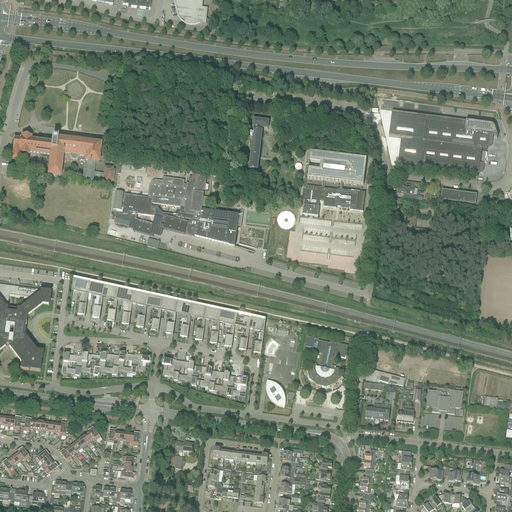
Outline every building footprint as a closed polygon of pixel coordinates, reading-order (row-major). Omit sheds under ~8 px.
[(122,0),(122,6),(131,7),(130,8),(150,10),(150,0),(122,0)] [(202,8),(203,0),(174,0),(173,1),(174,4),(175,3),(178,16),(180,20),(183,23),(192,25),(196,25),(199,24),(206,24),(206,19),(208,9),(202,8)] [(392,113),(389,137),(401,139),(398,165),(419,167),(478,175),(482,150),(487,150),(487,151),(489,135),(496,136),(497,136),(495,129),(495,128),(494,127),(493,126),(492,126),(491,125),(490,125),(425,117),(391,112),(391,113),(392,113)] [(268,130),(269,122),(253,120),(252,130),(254,131),(251,157),(249,174),(257,175),(259,158),(259,156),(261,139),(263,129),(268,130)] [(293,135),(290,139),(295,143),(299,139),(293,135)] [(91,143),(91,142),(65,138),(61,137),(60,137),(60,138),(53,137),(53,136),(53,137),(52,137),(52,143),(31,140),(31,137),(22,136),(21,137),(15,136),(15,139),(14,139),(13,149),(12,159),(18,160),(18,154),(28,156),(29,153),(50,155),(47,176),(60,178),(63,154),(70,155),(70,156),(70,158),(72,160),(74,160),(77,159),(78,157),(78,156),(85,157),(82,181),(93,182),(93,176),(102,177),(102,179),(103,179),(103,183),(110,184),(110,182),(113,182),(113,179),(114,175),(114,172),(112,171),(112,169),(109,169),(109,168),(105,168),(105,169),(105,168),(104,175),(94,173),(95,164),(98,164),(101,145),(91,143)] [(309,169),(307,179),(322,181),(321,189),(324,189),(325,182),(341,183),(343,184),(348,184),(363,186),(365,170),(367,160),(321,154),(311,153),(309,163),(320,164),(320,171),(314,170),(314,169),(314,168),(313,167),(312,167),(311,168),(311,169),(311,170),(309,169)] [(122,194),(122,193),(116,193),(113,211),(115,211),(115,212),(114,216),(113,216),(112,220),(115,221),(115,223),(129,227),(128,228),(133,230),(133,232),(153,237),(154,233),(159,234),(160,229),(185,235),(195,237),(235,248),(236,237),(234,236),(234,235),(236,235),(237,227),(241,228),(243,213),(242,213),(242,216),(205,211),(206,206),(207,198),(203,198),(204,192),(202,192),(202,190),(205,190),(207,177),(197,175),(196,178),(190,177),(189,184),(187,183),(186,184),(186,186),(184,186),(185,181),(163,178),(163,181),(154,180),(154,182),(153,181),(151,183),(151,184),(150,184),(148,198),(138,197),(138,196),(126,195),(126,197),(123,196),(123,194),(122,194)] [(405,186),(400,185),(400,187),(399,187),(399,188),(398,188),(397,191),(399,191),(398,194),(404,195),(404,198),(422,201),(423,197),(414,195),(415,186),(406,185),(405,186)] [(304,206),(319,208),(319,207),(319,202),(324,203),(323,208),(336,210),(336,209),(337,205),(339,206),(339,208),(350,209),(349,211),(358,212),(363,213),(364,205),(365,193),(351,192),(350,194),(342,192),(340,192),(338,192),(338,191),(324,190),(325,189),(324,189),(321,189),(306,187),(306,192),(306,191),(305,199),(304,206)] [(441,201),(475,206),(477,196),(442,191),(441,201)] [(303,207),(302,216),(309,217),(311,217),(312,218),(312,217),(318,218),(319,208),(303,207)] [(291,214),(286,213),(282,214),(278,217),(277,222),(278,227),(282,230),(286,231),(291,230),(294,227),(295,223),(295,222),(294,217),(291,214)] [(409,218),(408,229),(413,229),(415,229),(416,224),(416,218),(409,218)] [(145,248),(157,250),(159,241),(147,239),(145,248)] [(87,294),(90,281),(74,277),(72,291),(85,294),(87,294)] [(101,298),(104,284),(90,281),(87,294),(88,295),(100,297),(101,298)] [(116,301),(119,287),(104,284),(101,298),(103,298),(114,300),(116,301)] [(0,350),(5,347),(9,348),(21,363),(20,369),(19,369),(19,370),(28,371),(29,370),(30,370),(30,371),(40,372),(41,362),(41,361),(43,351),(42,351),(42,352),(36,352),(24,336),(25,330),(25,329),(24,329),(25,323),(26,323),(27,317),(42,305),(48,305),(48,306),(49,307),(50,297),(49,297),(49,296),(50,296),(50,292),(40,291),(39,292),(38,291),(36,290),(36,291),(17,289),(17,288),(0,285),(0,350)] [(131,304),(134,290),(119,287),(116,301),(117,301),(123,302),(131,304)] [(145,307),(148,294),(134,290),(131,304),(132,304),(143,307),(145,307)] [(85,319),(88,295),(87,294),(85,294),(83,304),(79,304),(78,315),(85,316),(84,319),(85,319)] [(160,310),(163,297),(148,294),(145,307),(147,308),(158,310),(160,310)] [(94,307),(92,318),(99,319),(99,322),(100,322),(103,298),(101,298),(100,297),(98,308),(94,307)] [(175,314),(178,300),(163,297),(160,310),(161,311),(173,313),(175,314)] [(114,325),(117,301),(116,301),(114,300),(113,311),(109,310),(107,321),(114,322),(114,325)] [(189,317),(192,303),(178,300),(175,314),(176,314),(187,316),(189,317)] [(123,313),(122,325),(129,325),(128,328),(129,328),(132,304),(131,304),(123,302),(123,307),(124,307),(123,313)] [(204,320),(207,306),(192,303),(189,317),(191,317),(202,320),(204,320)] [(219,323),(222,310),(207,306),(204,320),(205,320),(217,323),(219,323)] [(143,332),(147,308),(145,307),(143,307),(142,317),(138,317),(136,328),(143,329),(143,332)] [(153,320),(151,331),(158,332),(158,335),(161,311),(160,310),(158,310),(158,314),(153,314),(153,320)] [(233,326),(236,313),(222,310),(219,323),(220,323),(231,326),(233,326)] [(173,338),(176,314),(175,314),(173,313),(171,324),(167,323),(166,334),(173,335),(172,338),(173,338)] [(248,330),(251,316),(236,313),(233,326),(235,327),(246,329),(248,330)] [(187,341),(191,317),(189,317),(187,316),(186,327),(182,326),(180,337),(187,338),(187,341)] [(264,333),(266,319),(251,316),(248,330),(249,330),(261,332),(264,333)] [(202,344),(205,320),(204,320),(202,320),(201,330),(196,329),(195,340),(202,341),(202,344)] [(217,348),(220,323),(219,323),(217,323),(215,333),(211,333),(210,344),(217,345),(216,348),(217,348)] [(231,351),(235,327),(233,326),(231,326),(230,336),(226,336),(224,347),(231,348),(231,351)] [(246,354),(249,330),(248,330),(246,329),(245,340),(242,339),(240,339),(240,342),(239,350),(246,351),(246,354)] [(261,354),(264,333),(261,332),(259,343),(255,342),(254,353),(261,354),(260,357),(261,357),(261,354)] [(343,379),(338,376),(339,369),(334,369),(332,368),(334,358),(342,359),(343,354),(342,354),(343,351),(347,352),(348,346),(330,342),(330,343),(319,341),(319,340),(308,337),(304,353),(315,356),(316,353),(322,355),(319,368),(316,367),(317,365),(313,363),(311,370),(305,370),(307,370),(308,375),(307,376),(308,380),(312,383),(313,382),(317,385),(316,387),(317,386),(322,387),(322,388),(326,389),(326,390),(326,389),(330,388),(330,386),(335,385),(336,386),(335,385),(339,381),(340,382),(343,379)] [(100,357),(99,367),(100,367),(99,373),(107,374),(108,369),(104,368),(105,361),(109,362),(110,356),(106,355),(106,354),(102,353),(102,354),(101,354),(101,351),(100,357)] [(119,357),(117,366),(118,366),(117,373),(118,373),(126,374),(127,369),(123,368),(124,361),(128,362),(128,355),(124,355),(125,354),(120,353),(120,354),(119,354),(119,351),(118,357),(119,357)] [(64,352),(61,375),(61,374),(70,375),(71,370),(67,369),(68,362),(72,363),(73,356),(69,356),(69,355),(65,354),(65,355),(63,355),(64,352)] [(81,357),(80,367),(81,367),(80,374),(81,374),(89,375),(90,369),(86,369),(87,362),(91,362),(91,356),(87,355),(88,354),(83,354),(83,355),(82,355),(82,352),(81,357)] [(127,369),(126,374),(135,375),(135,378),(136,373),(137,366),(136,366),(137,356),(128,355),(128,362),(132,362),(131,369),(127,369)] [(71,370),(70,375),(71,375),(80,376),(79,379),(80,379),(81,374),(80,374),(81,367),(80,367),(81,357),(73,356),(72,363),(76,363),(75,370),(71,370)] [(90,369),(89,375),(98,376),(98,379),(99,373),(100,367),(99,367),(100,357),(91,356),(91,362),(95,363),(94,370),(90,369)] [(108,369),(107,374),(117,376),(116,378),(117,379),(118,373),(117,373),(118,366),(117,366),(119,357),(118,357),(110,356),(109,362),(113,363),(112,369),(108,369)] [(150,359),(149,359),(149,358),(151,358),(137,356),(136,366),(137,366),(136,373),(144,374),(144,375),(145,375),(145,368),(141,368),(142,363),(150,364),(150,359)] [(175,371),(176,362),(163,360),(164,360),(164,361),(163,361),(162,366),(170,366),(169,371),(165,371),(164,377),(165,377),(165,376),(173,378),(174,371),(175,371)] [(183,376),(182,382),(191,383),(192,376),(193,376),(194,367),(195,361),(194,364),(193,364),(193,363),(189,362),(189,363),(185,363),(184,369),(188,370),(187,377),(183,376)] [(173,378),(172,383),(173,383),(173,380),(182,382),(183,376),(179,376),(180,369),(184,369),(185,363),(176,362),(175,371),(174,371),(173,378)] [(201,381),(200,387),(209,388),(210,381),(211,382),(212,372),(213,366),(212,366),(212,369),(211,369),(211,368),(207,367),(207,368),(203,368),(202,374),(206,375),(205,382),(201,381)] [(191,383),(190,388),(191,386),(200,387),(201,381),(197,381),(198,374),(202,374),(203,368),(194,367),(193,376),(192,376),(191,383)] [(209,388),(208,393),(208,394),(209,391),(218,392),(219,386),(215,386),(216,379),(220,380),(220,373),(212,372),(211,382),(210,381),(209,388)] [(219,386),(218,392),(226,393),(227,387),(228,387),(230,377),(231,372),(230,372),(230,374),(229,374),(229,373),(225,373),(224,374),(220,373),(220,380),(224,380),(223,387),(219,386)] [(379,376),(377,381),(387,384),(388,379),(397,382),(396,385),(403,387),(405,379),(379,373),(380,373),(379,376)] [(226,393),(226,399),(226,396),(236,397),(236,392),(232,391),(233,384),(237,385),(238,378),(230,377),(228,387),(227,387),(226,393)] [(236,392),(236,397),(245,398),(245,399),(248,377),(248,380),(247,379),(247,378),(242,378),(242,379),(238,378),(237,385),(237,392),(236,392)] [(270,384),(270,382),(268,382),(267,381),(267,382),(267,383),(266,384),(266,385),(266,387),(266,388),(266,389),(266,390),(266,392),(267,394),(267,396),(268,398),(269,400),(270,401),(272,403),(273,404),(275,405),(277,406),(278,407),(280,408),(282,409),(284,409),(285,408),(285,406),(285,405),(285,403),(285,402),(285,401),(285,399),(283,399),(283,397),(282,395),(282,394),(281,392),(280,390),(278,389),(277,388),(276,386),(274,385),(272,385),(270,384)] [(461,409),(462,394),(454,393),(454,391),(437,389),(436,393),(428,392),(427,408),(432,408),(432,413),(440,414),(441,412),(446,413),(446,415),(454,415),(455,409),(461,409)] [(388,421),(389,416),(390,407),(375,405),(374,409),(367,409),(366,419),(388,421)] [(398,412),(397,422),(413,424),(414,414),(398,412)] [(89,433),(94,440),(96,441),(100,438),(92,427),(88,431),(89,433)] [(92,445),(93,444),(91,442),(94,440),(89,433),(86,435),(84,433),(83,434),(92,445)] [(86,446),(89,444),(90,443),(91,445),(92,445),(83,434),(84,436),(81,439),(86,446)] [(75,440),(84,451),(85,450),(83,448),(86,446),(81,439),(78,441),(76,439),(75,440)] [(84,451),(75,440),(74,440),(76,442),(73,445),(78,452),(81,449),(83,452),(84,451)] [(193,445),(180,444),(180,443),(178,442),(177,443),(176,443),(175,451),(192,453),(193,445)] [(67,446),(76,457),(77,456),(75,454),(78,452),(73,445),(70,447),(68,445),(67,446)] [(76,457),(67,446),(66,447),(68,449),(65,451),(70,458),(73,456),(75,458),(76,457)] [(18,453),(24,460),(25,462),(30,458),(22,448),(17,451),(18,453)] [(70,458),(65,451),(63,449),(59,453),(67,463),(72,460),(70,458)] [(302,455),(302,451),(290,450),(290,453),(283,452),(282,457),(295,458),(297,459),(297,454),(302,455)] [(40,462),(47,457),(49,455),(46,451),(35,459),(38,464),(40,462)] [(375,454),(377,454),(377,451),(370,451),(370,454),(371,454),(370,455),(365,455),(365,459),(363,459),(363,461),(376,463),(376,458),(375,458),(375,454)] [(411,466),(412,459),(409,459),(410,453),(402,452),(401,458),(400,458),(399,464),(401,464),(411,466)] [(18,453),(15,456),(22,465),(23,464),(21,462),(24,460),(18,453)] [(15,456),(11,459),(16,466),(19,464),(21,466),(22,465),(15,456)] [(41,467),(50,460),(47,457),(40,462),(42,465),(40,466),(41,467)] [(182,458),(174,457),(172,469),(181,471),(182,458)] [(13,469),(16,466),(11,459),(7,462),(13,469)] [(10,474),(14,470),(13,469),(7,462),(6,460),(1,463),(10,474)] [(46,470),(53,464),(50,460),(41,467),(41,468),(44,467),(46,470)] [(328,461),(326,461),(323,460),(322,465),(320,465),(319,470),(327,471),(327,468),(332,469),(332,463),(328,462),(328,461)] [(374,474),(376,463),(363,461),(362,464),(364,464),(364,468),(367,468),(366,473),(374,474)] [(47,475),(58,467),(55,463),(53,464),(46,470),(44,471),(47,475)] [(411,466),(401,464),(401,471),(398,470),(398,473),(404,474),(404,471),(410,472),(410,466),(411,466)] [(293,474),(294,475),(295,467),(290,466),(290,469),(281,468),(280,473),(293,474)] [(509,472),(511,472),(511,466),(504,466),(506,466),(505,472),(500,471),(499,477),(508,478),(509,472)] [(437,472),(437,470),(430,469),(431,468),(423,467),(423,473),(430,474),(429,479),(435,480),(435,481),(436,481),(437,472)] [(445,477),(446,468),(444,468),(443,473),(437,472),(436,481),(442,482),(443,477),(445,477)] [(454,483),(456,470),(449,470),(450,469),(446,468),(445,477),(448,477),(448,482),(454,483)] [(331,475),(327,474),(327,471),(319,470),(318,475),(321,476),(320,481),(325,481),(326,480),(330,481),(331,475)] [(464,478),(465,472),(461,472),(462,471),(456,470),(454,483),(455,483),(455,482),(461,483),(461,478),(464,478)] [(474,471),(468,471),(465,470),(465,472),(464,478),(467,478),(466,483),(472,484),(472,485),(474,477),(474,471)] [(479,486),(479,483),(485,483),(487,470),(483,470),(480,473),(479,477),(474,477),(472,485),(479,486)] [(372,478),(374,478),(374,474),(366,473),(365,479),(362,478),(362,483),(360,482),(360,485),(373,486),(373,482),(372,482),(372,478)] [(398,473),(398,477),(400,477),(399,483),(400,483),(409,484),(409,483),(408,483),(409,478),(404,477),(404,474),(398,473)] [(511,488),(511,486),(511,478),(508,478),(499,477),(499,478),(500,478),(500,484),(505,485),(505,487),(511,488)] [(57,492),(60,492),(61,483),(55,482),(55,488),(51,488),(51,494),(56,494),(57,492)] [(69,489),(69,484),(66,484),(66,483),(61,483),(60,492),(65,493),(65,496),(68,497),(69,489)] [(409,490),(409,484),(400,483),(400,486),(396,486),(396,488),(393,488),(393,491),(397,492),(403,493),(403,490),(409,490)] [(68,497),(67,499),(69,499),(69,497),(70,497),(71,495),(73,495),(73,494),(76,494),(78,485),(72,484),(69,484),(69,489),(68,497)] [(82,490),(83,486),(78,485),(76,494),(80,495),(80,496),(81,497),(85,498),(85,491),(82,490)] [(331,489),(327,489),(327,486),(322,485),(319,485),(318,490),(321,490),(320,494),(330,495),(331,489)] [(372,491),(373,486),(360,485),(359,487),(361,487),(361,492),(364,492),(363,497),(371,498),(372,495),(370,495),(371,490),(372,491)] [(99,497),(101,488),(95,487),(94,492),(92,492),(91,498),(94,498),(94,496),(99,497)] [(511,498),(511,491),(511,488),(505,487),(504,490),(499,490),(498,495),(497,495),(497,496),(506,497),(511,498)] [(109,489),(108,498),(111,498),(111,499),(112,501),(112,502),(116,503),(117,495),(114,495),(115,490),(109,489)] [(9,490),(3,490),(2,501),(7,502),(8,501),(11,501),(12,495),(9,495),(9,490)] [(125,500),(126,491),(120,490),(120,495),(117,495),(116,503),(116,504),(118,504),(118,503),(119,503),(119,499),(125,500)] [(11,501),(10,504),(14,504),(14,503),(19,503),(21,492),(15,491),(15,496),(12,495),(11,501)] [(27,493),(21,492),(19,503),(19,504),(28,506),(29,498),(26,497),(27,493)] [(403,496),(403,493),(397,492),(397,495),(399,495),(398,501),(398,502),(407,502),(408,496),(403,496)] [(37,507),(38,494),(33,493),(32,498),(29,498),(28,506),(31,506),(31,505),(37,506),(37,507)] [(44,495),(38,494),(37,507),(45,508),(45,509),(47,500),(44,500),(44,495)] [(329,501),(330,495),(320,494),(320,497),(318,497),(317,502),(325,503),(325,500),(329,501)] [(451,505),(453,496),(445,495),(445,496),(443,496),(440,496),(442,504),(451,505)] [(442,504),(440,496),(437,497),(436,498),(435,497),(429,502),(435,509),(442,504)] [(460,504),(462,504),(464,499),(462,498),(460,498),(460,497),(453,496),(451,505),(459,506),(460,504)] [(506,503),(506,497),(497,496),(496,502),(501,503),(501,506),(507,506),(508,503),(506,503)] [(375,505),(375,504),(375,503),(374,503),(373,503),(373,501),(371,501),(371,498),(363,497),(363,502),(359,502),(359,506),(357,506),(357,508),(370,510),(370,506),(373,506),(374,506),(375,506),(375,505)] [(57,511),(58,508),(55,508),(55,507),(54,506),(53,506),(53,500),(50,499),(50,502),(48,511),(49,511),(52,511),(51,511),(57,511)] [(465,511),(467,511),(474,508),(469,501),(468,502),(467,501),(464,499),(462,504),(463,506),(462,507),(465,511)] [(394,507),(394,510),(400,511),(400,508),(405,509),(406,503),(407,503),(398,502),(398,501),(397,501),(396,508),(394,507)] [(431,511),(435,509),(429,502),(423,507),(424,508),(422,509),(421,511),(431,511)] [(82,511),(84,504),(80,503),(80,509),(78,510),(77,511),(74,510),(74,511),(82,511)]
